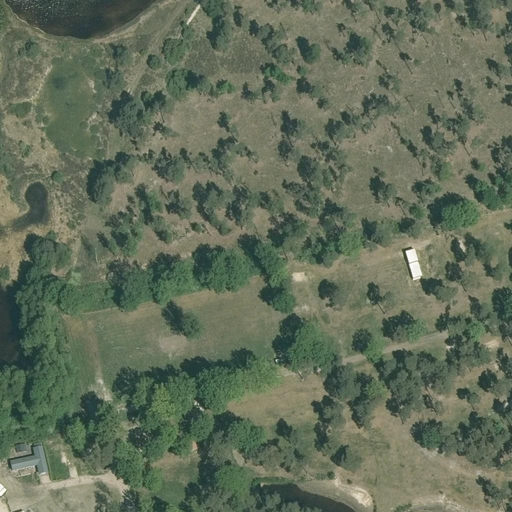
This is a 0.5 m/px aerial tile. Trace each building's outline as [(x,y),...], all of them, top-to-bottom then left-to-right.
[(201,412),(195,413),(197,424),(204,423),(201,412)] [(187,415),(181,417),(183,428),(190,426),(187,415)] [(196,451),(193,440),(185,442),(189,454),(196,451)] [(17,454),(27,452),(26,445),(16,446),(17,454)] [(36,460),(10,465),(12,472),(38,467),(40,475),(41,475),(41,476),(45,475),(45,474),(47,474),(41,449),(34,451),(36,460)] [(61,494),(35,500),(37,511),(71,511),(70,503),(64,504),(61,494)]
